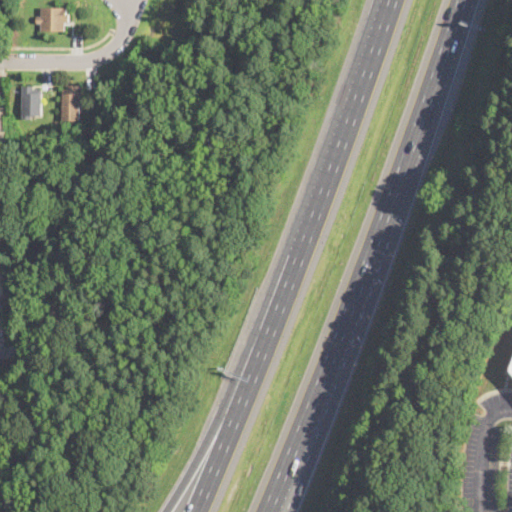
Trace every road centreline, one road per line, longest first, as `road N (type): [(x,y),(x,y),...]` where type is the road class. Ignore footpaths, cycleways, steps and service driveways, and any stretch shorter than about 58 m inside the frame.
road 1 (motorway): [(273,511),(384,243),(468,0)]
road 2 (motorway): [(387,0),(234,408)]
road 3 (residential): [(0,60),(104,57),(125,31),(126,0)]
road 4 (motorway): [(234,408),(164,511)]
